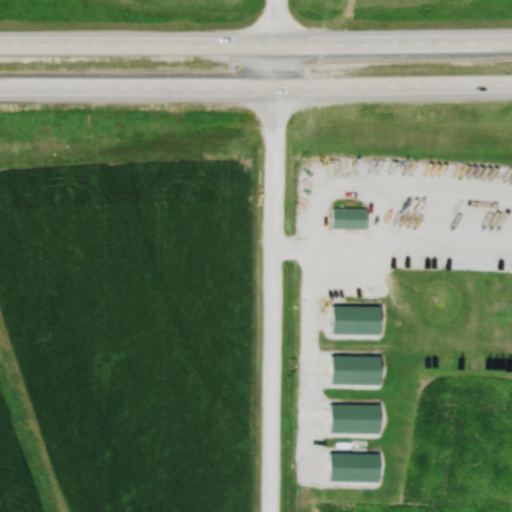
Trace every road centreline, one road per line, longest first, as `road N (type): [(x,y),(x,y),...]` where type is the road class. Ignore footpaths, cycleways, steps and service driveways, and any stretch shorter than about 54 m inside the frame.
road 1 (residential): [(276,511),(279,0)]
road 2 (trunk): [(0,93),(511,91)]
road 3 (trunk): [(511,44),(0,44)]
